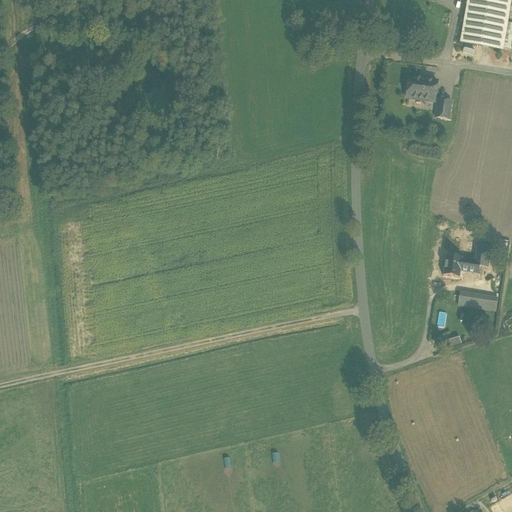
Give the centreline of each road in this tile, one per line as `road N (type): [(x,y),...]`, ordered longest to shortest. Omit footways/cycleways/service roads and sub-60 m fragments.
road 1 (unclassified): [(370,0),(355,130),(362,308),(387,426),(419,511)]
road 2 (track): [(0,387),(362,308)]
road 3 (track): [(511,73),(363,49)]
